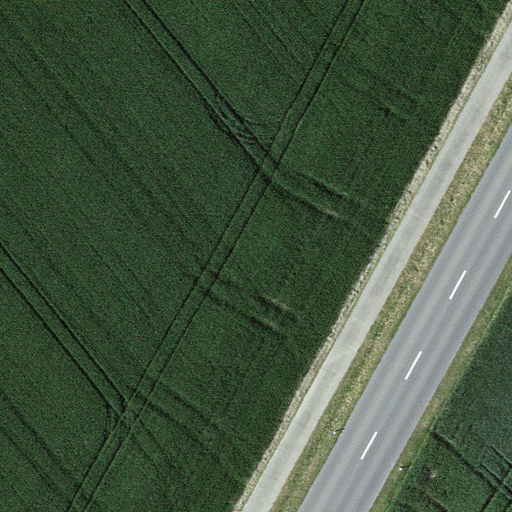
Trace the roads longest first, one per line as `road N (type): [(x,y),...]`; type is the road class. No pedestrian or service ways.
road 1 (track): [(511,60),(260,511)]
road 2 (tertiary): [(331,511),(511,185)]
